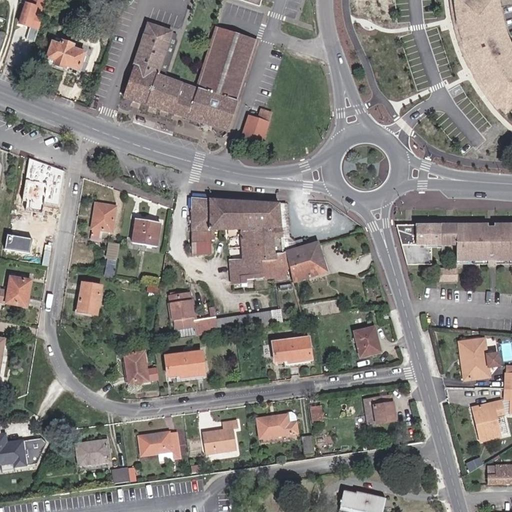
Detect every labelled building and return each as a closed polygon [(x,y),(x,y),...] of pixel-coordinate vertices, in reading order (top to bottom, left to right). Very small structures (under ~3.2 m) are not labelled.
[(459,26),(455,0),(451,0),(455,27),(470,68),(486,93),(498,108),(501,106),(482,79),(465,46),(459,26)] [(511,44),(511,43),(500,7),(511,4),(511,0),(455,0),(459,26),(465,46),(482,79),(501,106),(505,110),(511,103),(511,44)] [(39,30),(44,13),(39,11),(40,8),(35,7),(26,4),(20,24),(39,30)] [(114,35),(122,12),(108,7),(100,31),(114,35)] [(237,101),(256,42),(218,30),(199,89),(163,77),(165,73),(168,72),(177,41),(176,38),(177,35),(172,33),(172,32),(147,24),(123,98),(204,124),(211,126),(228,132),(238,102),(237,101)] [(79,71),(86,53),(73,49),(74,46),(62,42),(61,45),(53,43),(47,58),(55,61),(54,65),(66,69),(67,66),(79,71)] [(262,143),(272,114),(262,110),(258,120),(249,117),(243,137),(262,143)] [(44,205),(48,184),(26,180),(22,201),(29,202),(28,210),(41,212),(43,204),(44,205)] [(281,227),(279,204),(194,197),(192,201),(192,255),(210,254),(210,240),(214,240),(214,231),(241,230),(243,260),(229,260),(231,285),(246,284),(246,279),(274,277),(275,279),(287,278),(287,277),(286,268),(288,268),(286,252),(283,253),(281,227)] [(112,232),(116,208),(106,206),(96,204),(90,240),(101,241),(101,238),(99,238),(100,230),(112,232)] [(157,248),(161,223),(136,219),(132,244),(157,248)] [(407,264),(432,264),(431,246),(437,246),(438,249),(445,249),(445,246),(456,246),(457,261),(511,260),(511,224),(494,225),(494,229),(487,229),(487,225),(418,225),(396,225),(401,245),(407,264)] [(327,272),(318,242),(286,252),(288,268),(289,268),(291,276),(293,283),(327,272)] [(117,260),(119,245),(109,244),(107,258),(117,260)] [(114,278),(117,260),(107,258),(104,277),(114,278)] [(457,281),(456,270),(441,270),(441,281),(457,281)] [(0,302),(27,307),(31,281),(11,278),(8,292),(0,290),(0,302)] [(97,315),(101,286),(83,283),(78,312),(97,315)] [(159,295),(160,287),(148,285),(146,292),(159,295)] [(194,321),(190,293),(169,296),(175,330),(195,326),(196,335),(218,332),(216,319),(215,317),(215,313),(211,313),(211,318),(194,321)] [(283,322),(281,309),(216,319),(218,332),(283,322)] [(196,335),(195,326),(175,330),(176,338),(196,335)] [(381,352),(375,327),(354,332),(360,358),(381,352)] [(312,360),(309,338),(272,343),(275,362),(288,361),(288,363),(312,360)] [(490,377),(485,339),(465,342),(468,361),(462,361),(464,380),(490,377)] [(468,361),(465,342),(459,343),(462,361),(468,361)] [(148,382),(144,352),(125,355),(129,384),(148,382)] [(205,374),(202,352),(166,357),(168,377),(181,375),(181,378),(205,374)] [(395,420),(392,396),(365,401),(369,424),(395,420)] [(500,437),(496,419),(504,417),(501,402),(478,407),(481,423),(476,424),(480,441),(500,437)] [(323,421),(320,407),(311,408),(313,423),(323,421)] [(297,434),(296,421),(295,416),(293,414),(291,413),(288,414),(288,415),(257,419),(260,439),(297,434)] [(237,450),(234,430),(239,429),(238,421),(222,424),(223,431),(215,432),(215,436),(203,438),(205,454),(237,450)] [(180,458),(176,433),(169,434),(169,433),(139,437),(142,456),(159,454),(173,452),(174,459),(180,458)] [(5,434),(0,434),(0,466),(1,467),(0,461),(0,458),(13,457),(14,465),(26,463),(23,441),(16,442),(17,447),(7,448),(5,434)] [(314,455),(312,436),(302,438),(304,456),(314,455)] [(110,461),(107,441),(77,445),(80,465),(110,461)] [(471,473),(483,465),(480,459),(467,464),(471,473)] [(511,483),(511,465),(495,466),(495,469),(488,470),(488,476),(487,476),(487,484),(511,483)] [(129,482),(128,469),(112,471),(114,484),(129,482)] [(117,495),(116,484),(100,486),(102,497),(117,495)] [(360,511),(383,511),(386,499),(357,493),(356,495),(344,492),(341,507),(357,511),(360,511)]
